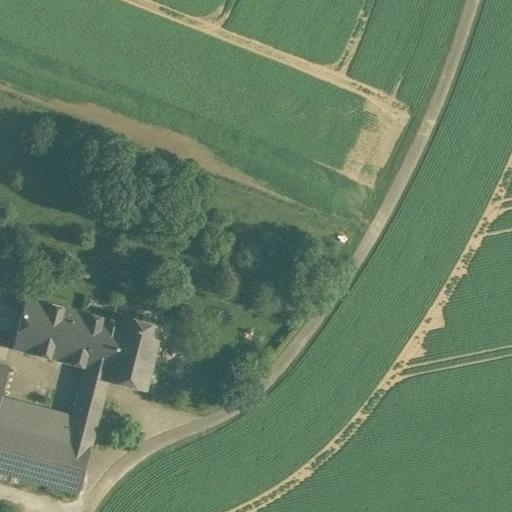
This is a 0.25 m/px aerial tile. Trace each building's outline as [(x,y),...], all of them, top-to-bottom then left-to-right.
[(120,322),(25,297),(12,348),(85,367),(107,373),(120,322)] [(161,326),(122,315),(120,322),(107,373),(105,380),(107,380),(145,390),(161,326)] [(0,398),(0,397),(8,366),(0,364),(0,398)] [(85,367),(79,391),(102,398),(107,380),(105,380),(107,373),(85,367)] [(102,398),(79,391),(72,417),(66,440),(90,446),(102,398)] [(0,398),(0,421),(35,431),(41,408),(0,397),(0,398)] [(72,417),(41,408),(35,431),(66,440),(72,417)] [(35,431),(0,421),(0,472),(78,493),(90,446),(66,440),(35,431)]
